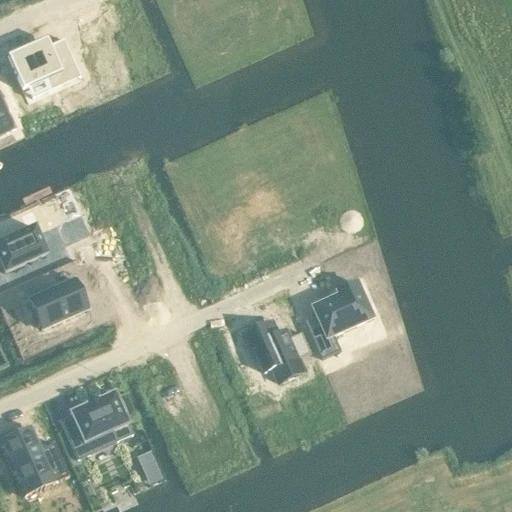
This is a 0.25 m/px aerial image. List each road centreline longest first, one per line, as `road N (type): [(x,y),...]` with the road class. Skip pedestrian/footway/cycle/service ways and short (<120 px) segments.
road 1 (residential): [(311,269),(139,346)]
road 2 (residential): [(139,346),(0,409)]
road 3 (track): [(129,186),(180,328)]
